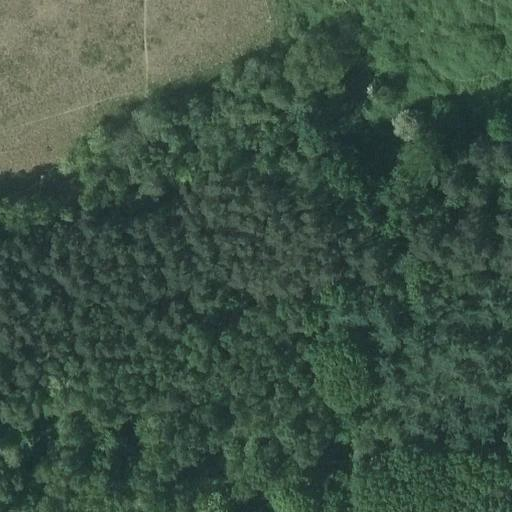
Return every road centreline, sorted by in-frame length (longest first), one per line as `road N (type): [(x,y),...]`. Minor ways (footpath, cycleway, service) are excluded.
road 1 (track): [(511,260),(277,285),(238,305),(203,385),(130,416),(65,398),(0,410)]
road 2 (track): [(209,511),(511,440)]
